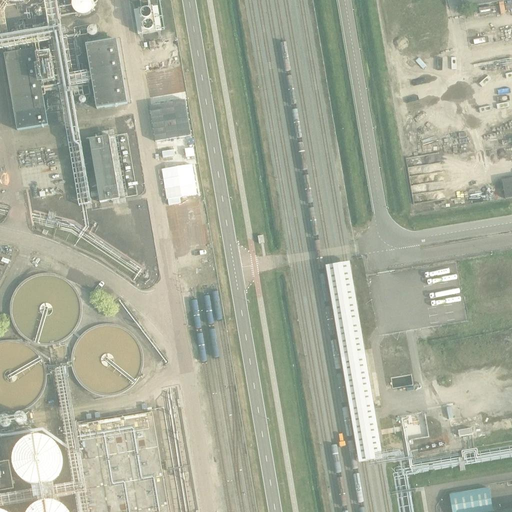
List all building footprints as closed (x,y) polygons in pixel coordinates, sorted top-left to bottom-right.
[(100,6),(100,5),(100,1),(99,0),(80,0),(80,1),(80,3),(79,5),(80,9),(81,11),(82,12),(85,14),(87,15),(89,16),(93,15),(95,14),(97,13),(98,11),(99,10),(100,8),(100,6)] [(117,40),(87,45),(97,109),(128,103),(117,40)] [(46,109),(36,49),(5,53),(18,128),(48,123),(46,109)] [(177,71),(149,75),(151,83),(178,79),(177,71)] [(110,135),(90,138),(100,201),(120,198),(110,135)] [(511,178),(502,181),(505,200),(511,198),(511,178)] [(351,267),(327,271),(360,470),(384,466),(351,267)] [(425,427),(422,412),(409,415),(411,421),(413,427),(415,427),(417,433),(420,432),(419,428),(425,427)] [(150,414),(64,428),(78,511),(169,511),(153,413),(150,414)] [(16,450),(14,463),(19,476),(29,484),(45,486),(57,480),(65,469),(65,454),(59,443),(50,436),(37,435),(24,440),(16,450)] [(0,463),(0,491),(14,489),(9,462),(0,463)] [(490,487),(450,494),(453,511),(483,511),(494,510),(490,487)]
